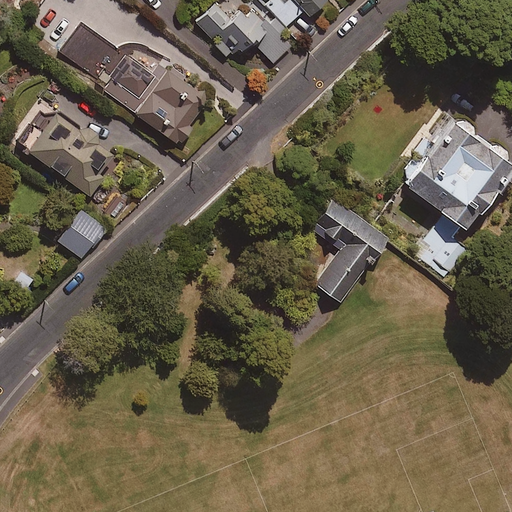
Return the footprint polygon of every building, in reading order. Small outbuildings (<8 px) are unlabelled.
[(258,0),(283,25),(300,9),(308,17),(324,2),(322,0),(258,0)] [(236,15),(230,21),(213,3),(192,23),(223,57),(231,50),(239,59),(253,46),(269,63),(288,46),(277,35),(282,30),(271,18),(265,24),(251,9),(240,19),(236,15)] [(80,19),(56,53),(102,85),(100,88),(158,129),(154,135),(169,145),(172,142),(180,147),(191,132),(184,127),(205,97),(179,79),(183,74),(168,63),(171,58),(145,41),(130,36),(121,38),(113,42),(80,19)] [(41,95),(12,134),(87,190),(101,171),(88,160),(99,146),(77,129),(80,125),(41,95)] [(405,166),(408,168),(401,178),(463,223),(511,157),(506,153),(508,150),(497,142),(495,145),(473,129),(475,127),(464,118),(462,121),(449,111),(428,140),(425,138),(405,166)] [(333,196),(310,227),(339,249),(315,282),(341,301),(388,236),(333,196)] [(102,222),(76,202),(53,234),(79,253),(102,222)] [(450,234),(455,227),(439,215),(422,237),(430,243),(420,256),(444,275),(465,246),(450,234)]
